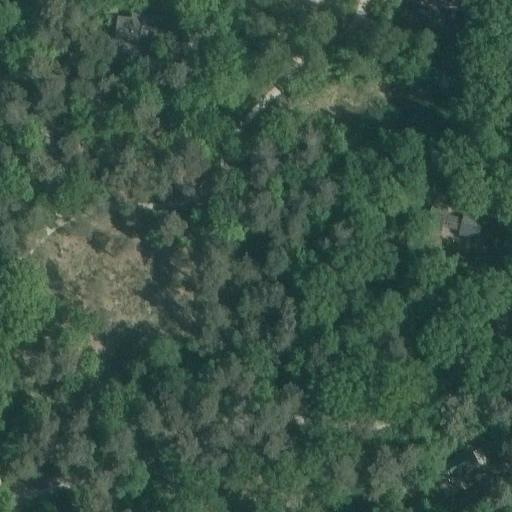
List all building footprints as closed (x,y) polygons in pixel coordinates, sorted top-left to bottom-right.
[(423,0),(466,10),(468,0),(423,0)] [(119,18),(115,53),(174,60),(178,26),(165,24),(166,14),(155,13),(155,15),(144,14),(144,11),(134,10),(132,20),(119,18)] [(90,135),(104,141),(115,114),(102,108),(90,135)] [(189,133),(190,114),(172,113),(171,132),(189,133)] [(433,210),(429,226),(480,240),(484,224),(433,210)] [(84,237),(70,248),(83,263),(97,251),(84,237)] [(90,302),(83,295),(97,280),(78,262),(64,277),(57,271),(44,287),(77,317),(90,302)] [(108,395),(130,393),(128,372),(106,375),(108,395)] [(149,439),(154,458),(169,454),(164,435),(149,439)] [(483,447),(437,473),(445,488),(491,462),(483,447)] [(37,499),(64,499),(64,483),(37,483),(37,499)] [(406,495),(403,488),(394,493),(397,499),(406,495)]
